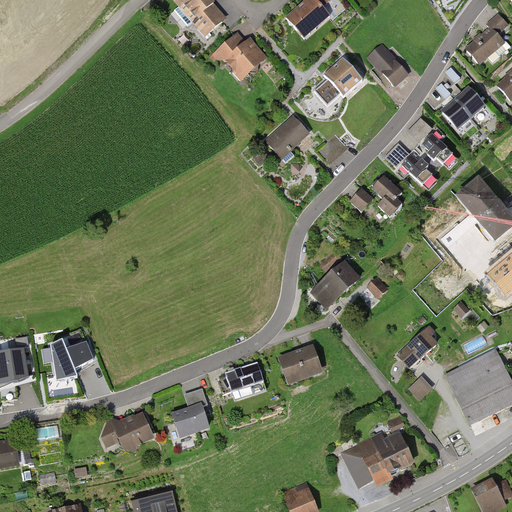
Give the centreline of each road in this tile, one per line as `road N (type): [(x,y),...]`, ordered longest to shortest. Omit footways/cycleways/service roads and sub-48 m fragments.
road 1 (residential): [(0,422),(129,397),(269,336),(286,305),(305,220),(407,112),(482,0)]
road 2 (unclassified): [(140,0),(0,124)]
road 3 (secondary): [(391,511),(511,443)]
